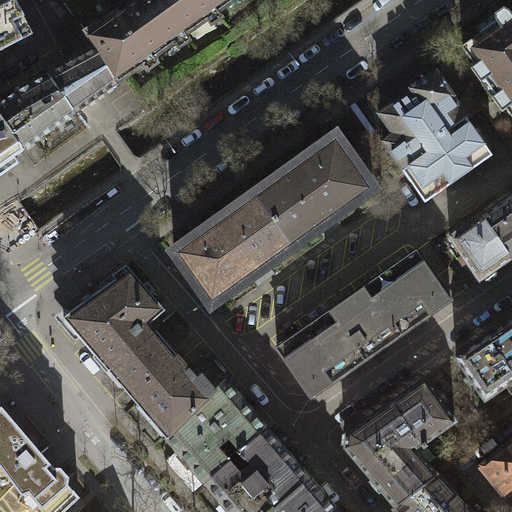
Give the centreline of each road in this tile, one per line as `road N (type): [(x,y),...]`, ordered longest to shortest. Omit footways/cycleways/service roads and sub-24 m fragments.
road 1 (residential): [(421,0),(115,217)]
road 2 (residential): [(511,169),(235,356)]
road 3 (residential): [(160,511),(0,305)]
road 4 (residential): [(511,287),(301,433)]
road 5 (residential): [(235,356),(115,217)]
road 6 (residential): [(115,217),(0,297)]
